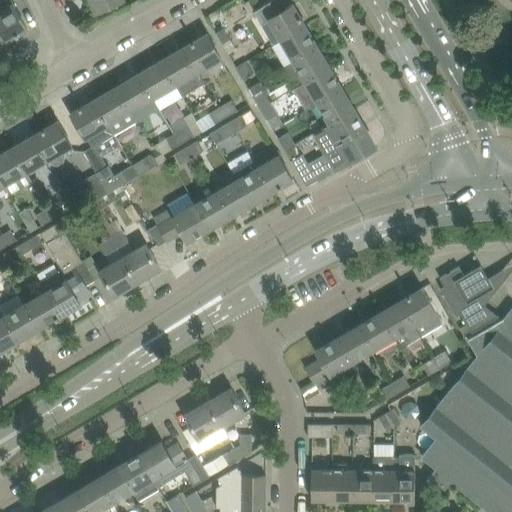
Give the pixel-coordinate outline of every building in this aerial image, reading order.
[(11,0),(3,0),(0,2),(0,11),(1,13),(0,13),(0,32),(5,42),(17,35),(17,36),(20,34),(20,33),(28,29),(11,0)] [(123,0),(95,0),(100,11),(123,0)] [(305,24),(302,18),(303,17),(301,15),(300,16),(293,3),(284,8),(279,0),(273,0),(256,11),(263,23),(271,19),(282,38),(305,24)] [(318,45),(305,24),(282,38),(294,58),(295,59),(318,45)] [(223,44),(231,39),(224,27),(216,32),(223,44)] [(222,57),(208,33),(195,40),(195,39),(192,41),(193,42),(185,46),(199,70),(222,57)] [(231,39),(223,44),(228,54),(237,49),(231,39)] [(330,66),(318,45),(295,59),(307,80),(330,66)] [(199,70),(185,46),(162,59),(176,83),(183,95),(206,82),(199,70)] [(176,83),(162,59),(140,73),(154,97),(176,83)] [(236,66),(243,79),(253,73),(246,60),(236,66)] [(342,87),(330,66),(307,80),(294,89),(306,108),(319,100),(319,101),(342,87)] [(154,97),(140,73),(117,86),(131,110),(132,109),(154,97)] [(131,110),(117,86),(95,99),(115,133),(138,120),(132,109),(131,110)] [(355,108),(342,87),(319,101),(332,122),(355,108)] [(254,97),(260,107),(270,101),(264,91),(254,97)] [(80,107),(72,112),(86,136),(88,135),(94,146),(115,133),(95,99),(83,106),(82,105),(80,107)] [(231,100),(220,107),(226,116),(237,110),(231,100)] [(282,122),(270,101),(260,107),(272,128),(282,122)] [(220,107),(209,113),(215,123),(226,116),(220,107)] [(292,160),(307,185),(335,168),(336,170),(377,146),(355,108),(332,122),(314,132),(326,152),(325,153),(308,163),(302,154),(295,143),(286,149),(292,160)] [(184,115),(170,123),(175,132),(181,143),(195,134),(184,115)] [(240,115),(231,121),(233,126),(231,127),(235,133),(246,125),(240,115)] [(71,145),(57,121),(45,128),(45,127),(42,129),(43,129),(35,134),(49,158),(50,157),(53,163),(58,164),(64,161),(65,156),(64,151),(63,149),(71,145)] [(217,143),(235,133),(231,127),(233,126),(231,121),(210,133),(217,143)] [(288,131),(279,137),(286,149),(295,143),(288,131)] [(181,143),(175,132),(166,138),(172,148),(181,143)] [(49,158),(35,134),(12,147),(26,171),(49,158)] [(198,141),(183,149),(189,158),(203,150),(198,141)] [(26,171),(12,147),(0,154),(0,178),(4,184),(10,193),(32,180),(26,171)] [(189,158),(183,149),(169,157),(174,166),(189,158)] [(293,178),(280,154),(270,160),(264,149),(252,156),(255,161),(258,167),(257,167),(271,191),(280,186),(281,187),(283,186),(283,184),(293,178)] [(157,151),(145,158),(135,164),(137,169),(135,170),(138,175),(163,161),(157,151)] [(258,167),(255,161),(233,173),(237,179),(251,203),(271,191),(257,167),(258,167)] [(108,166),(98,171),(109,191),(138,175),(135,170),(137,169),(135,164),(122,172),(116,175),(110,165),(108,166)] [(109,191),(98,171),(68,190),(79,209),(109,191)] [(251,203),(237,179),(216,191),(230,215),(251,203)] [(230,215),(216,191),(194,204),(208,228),(230,215)] [(36,214),(42,224),(65,210),(59,200),(36,214)] [(208,228),(194,204),(175,215),(171,208),(154,218),(167,240),(183,231),(188,240),(208,228)] [(18,211),(24,221),(30,231),(38,226),(26,206),(18,211)] [(94,281),(82,261),(58,222),(42,232),(47,241),(46,242),(62,269),(40,282),(46,292),(60,315),(69,309),(70,310),(72,309),(72,308),(80,303),(79,300),(90,293),(86,286),(94,281)] [(17,239),(11,229),(2,233),(8,244),(17,239)] [(122,230),(112,236),(118,246),(128,240),(122,230)] [(0,248),(8,244),(2,233),(0,234),(0,248)] [(36,234),(19,245),(24,254),(42,243),(36,234)] [(118,246),(112,236),(111,236),(99,243),(105,254),(118,246)] [(137,280),(161,267),(147,244),(124,258),(137,280)] [(7,251),(0,255),(0,264),(3,269),(14,263),(7,251)] [(137,280),(124,258),(101,271),(103,275),(114,294),(137,280)] [(483,305),(503,281),(498,272),(489,277),(481,263),(463,273),(459,266),(440,277),(444,285),(440,287),(456,315),(461,312),(472,331),(497,317),(497,316),(493,318),(491,315),(493,313),(483,305)] [(422,287),(411,294),(410,293),(407,294),(408,295),(401,300),(414,323),(422,335),(442,323),(435,311),(422,287)] [(60,315),(46,292),(25,304),(39,327),(56,317),(57,318),(60,316),(59,315),(60,315)] [(414,323),(401,300),(379,312),(393,336),(400,348),(409,342),(422,335),(414,323)] [(39,327),(25,304),(4,316),(18,340),(39,327)] [(393,336),(379,312),(358,325),(372,348),(393,336)] [(493,511),(511,511),(511,313),(504,323),(501,321),(470,338),(479,354),(422,426),(438,438),(424,456),(438,468),(427,482),(442,493),(452,479),(493,511)] [(0,350),(18,340),(4,316),(0,318),(0,350)] [(372,348),(358,325),(337,337),(352,362),(353,362),(352,360),(372,348)] [(352,362),(337,337),(316,349),(321,358),(306,367),(320,389),(356,368),(353,362),(352,362)] [(445,351),(435,357),(438,361),(436,362),(439,367),(451,360),(445,351)] [(438,361),(435,357),(423,364),(429,373),(439,367),(436,362),(438,361)] [(404,375),(393,381),(398,391),(409,384),(404,375)] [(398,391),(393,381),(381,388),(387,398),(398,391)] [(231,387),(208,401),(222,425),(245,412),(231,387)] [(222,425),(208,401),(185,414),(199,438),(222,425)] [(393,407),(386,411),(394,425),(401,421),(393,407)] [(394,425),(386,411),(379,415),(387,429),(394,425)] [(333,423),(328,423),(308,423),(308,436),(333,436),(333,423)] [(354,432),(354,424),(338,423),(338,432),(354,432)] [(369,424),(354,424),(354,432),(369,432),(369,424)] [(240,444),(235,447),(241,458),(251,451),(252,444),(253,444),(254,436),(251,436),(251,434),(240,433),(240,444)] [(186,457),(178,443),(165,451),(160,442),(151,447),(151,446),(148,448),(149,449),(140,454),(158,485),(185,469),(194,484),(209,475),(196,454),(195,455),(196,456),(189,461),(187,457),(186,457)] [(241,458),(235,447),(224,453),(230,464),(241,458)] [(415,504),(415,484),(415,453),(400,453),(400,469),(394,469),(394,499),(407,499),(407,504),(415,504)] [(159,487),(158,485),(140,454),(139,455),(138,454),(135,455),(136,456),(120,466),(133,489),(139,499),(159,487)] [(224,454),(205,463),(209,472),(228,464),(224,454)] [(394,499),(394,469),(393,469),(393,455),(374,455),(373,468),(373,504),(380,504),(380,499),(394,499)] [(333,468),(332,503),(339,503),(339,498),(353,499),(354,463),(334,462),(334,468),(333,468)] [(332,503),(333,468),(319,468),(319,463),(312,463),(311,498),(326,498),(326,503),(332,503)] [(354,463),(353,499),(367,499),(367,504),(373,504),(373,468),(360,468),(360,463),(354,463)] [(133,489),(120,466),(98,479),(111,502),(133,489)] [(266,495),(266,474),(242,474),(238,466),(219,477),(223,483),(217,486),(217,494),(266,495)] [(94,511),(111,502),(98,479),(77,491),(89,511),(94,511)] [(187,495),(193,506),(203,500),(197,490),(187,495)] [(89,511),(77,491),(56,503),(61,511),(89,511)] [(167,501),(173,510),(184,504),(178,494),(167,501)] [(222,511),(265,511),(266,495),(217,494),(217,505),(223,505),(222,511)] [(205,511),(209,510),(203,500),(193,506),(196,511),(205,511)]
